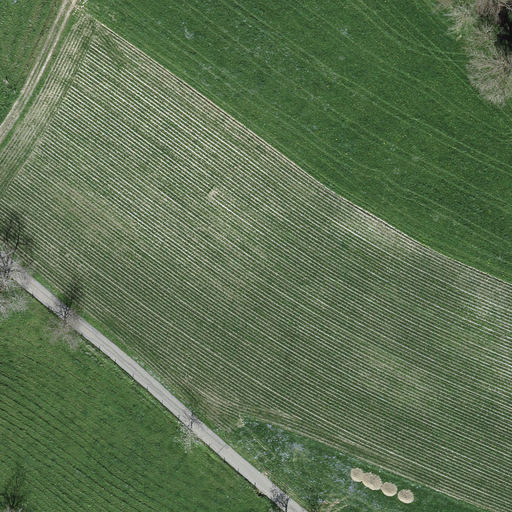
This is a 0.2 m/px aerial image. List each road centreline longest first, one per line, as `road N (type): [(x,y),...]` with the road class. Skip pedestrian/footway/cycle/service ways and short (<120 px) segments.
road 1 (unclassified): [(288,511),(0,262)]
road 2 (track): [(0,133),(66,0)]
